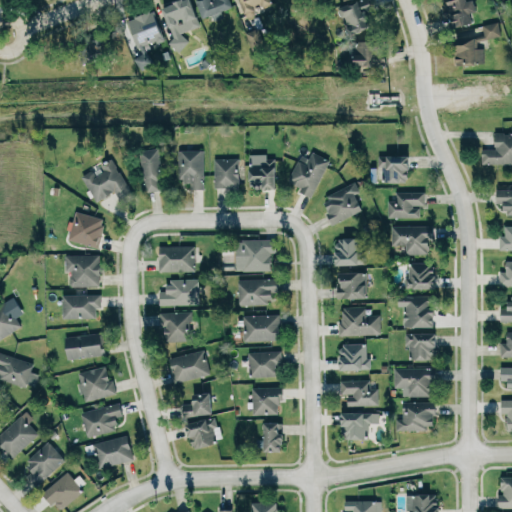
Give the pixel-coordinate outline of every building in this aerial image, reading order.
[(189,0),(183,0),(162,8),(173,37),(200,27),(189,0)] [(226,12),(223,0),(205,0),(198,2),(202,18),(226,12)] [(240,0),(245,17),(274,10),(271,0),(240,0)] [(370,0),(340,8),(347,36),(370,29),(365,12),(373,10),(370,0)] [(470,0),(442,0),(447,29),(474,25),(472,14),(473,14),(470,0)] [(128,21),(139,49),(163,39),(152,12),(128,21)] [(485,39),(499,37),(497,25),(483,27),(485,39)] [(267,46),(261,29),(249,33),(255,50),(267,46)] [(110,58),(107,40),(80,45),(83,63),(110,58)] [(387,66),(387,43),(354,43),(354,66),(387,66)] [(456,43),(456,66),(483,66),(483,43),(456,43)] [(511,165),(511,134),(494,134),(494,150),(481,150),(481,165),(511,165)] [(162,191),(160,150),(141,151),(144,193),(162,191)] [(179,151),(179,181),(190,181),(190,190),(203,190),(203,151),(179,151)] [(287,185),(313,197),(329,161),(311,153),(306,163),(298,160),(287,185)] [(409,183),(409,157),(382,157),(382,183),(409,183)] [(96,202),(115,192),(121,204),(133,198),(112,159),(96,168),(82,176),(96,202)] [(239,190),(239,159),(214,159),(214,190),(239,190)] [(276,189),(276,160),(250,160),(250,189),(276,189)] [(332,225),(365,210),(353,184),(321,199),(332,225)] [(511,190),(497,190),(497,216),(511,216),(511,190)] [(425,207),(425,193),(395,193),(395,201),(388,201),(388,218),(417,218),(417,207),(425,207)] [(105,221),(77,212),(68,239),(97,248),(105,221)] [(404,255),(432,255),(432,227),(393,227),(393,246),(404,246),(404,255)] [(511,227),(500,227),(500,250),(511,250),(511,227)] [(336,265),(363,266),(363,239),(336,239),(336,265)] [(277,240),(242,240),(242,272),(270,272),(270,253),(277,253),(277,240)] [(159,272),(195,272),(195,247),(159,247),(159,272)] [(100,255),(67,255),(67,286),(100,286),(100,255)] [(511,286),(511,261),(504,261),(504,272),(500,272),(500,286),(511,286)] [(436,264),(406,264),(406,290),(436,290),(436,264)] [(366,273),(339,273),(339,300),(366,300),(366,273)] [(200,280),(168,280),(168,291),(160,291),(160,306),(200,306),(200,280)] [(239,280),(239,306),(271,306),(271,294),(277,294),(277,280),(239,280)] [(63,295),(63,319),(99,319),(99,295),(63,295)] [(405,328),(436,328),(436,296),(398,296),(398,308),(405,308),(405,328)] [(511,297),(508,297),(508,308),(500,308),(500,323),(511,323),(511,297)] [(0,305),(0,340),(21,326),(5,302),(0,305)] [(340,308),(340,336),(379,336),(379,315),(366,315),(366,308),(340,308)] [(163,312),(163,340),(192,340),(192,312),(163,312)] [(280,316),(243,316),(243,342),(280,342),(280,316)] [(105,355),(103,333),(65,338),(67,360),(105,355)] [(500,343),(500,357),(511,357),(511,333),(505,333),(505,343),(500,343)] [(406,360),(436,360),(436,334),(406,334),(406,360)] [(341,345),(341,371),(368,371),(368,345),(341,345)] [(175,383),(209,375),(204,351),(169,359),(175,383)] [(33,364),(0,353),(0,367),(1,368),(0,371),(0,377),(33,390),(38,375),(30,373),(33,364)] [(250,377),(278,377),(278,366),(281,366),(281,353),(250,353),(250,377)] [(115,395),(109,366),(80,372),(85,401),(115,395)] [(511,393),(511,368),(500,368),(500,384),(507,384),(507,393),(511,393)] [(407,397),(435,397),(435,369),(395,369),(395,388),(407,388),(407,397)] [(378,407),(378,391),(370,391),(370,381),(341,381),(341,397),(346,397),(346,407),(378,407)] [(253,415),(281,415),(281,388),(253,388),(253,415)] [(192,394),(192,405),(184,405),(184,416),(212,416),(212,394),(192,394)] [(511,433),(511,401),(503,401),(503,433),(511,433)] [(436,403),(399,403),(399,432),(436,432),(436,403)] [(82,413),(88,437),(120,430),(118,419),(123,418),(120,404),(82,413)] [(0,435),(0,447),(12,459),(38,433),(29,425),(33,421),(24,411),(0,435)] [(379,413),(342,413),(342,440),(368,440),(368,424),(379,424),(379,413)] [(218,445),(214,419),(187,424),(192,449),(218,445)] [(265,453),(283,453),(283,424),(265,424),(265,453)] [(99,469),(133,461),(127,436),(93,444),(99,469)] [(33,471),(27,476),(36,487),(65,461),(48,442),(25,463),(33,471)] [(62,511),(85,492),(69,473),(46,493),(62,511)] [(511,508),(511,476),(504,476),(503,494),(501,494),(501,508),(511,508)] [(440,511),(441,495),(409,496),(409,511),(440,511)] [(383,511),(384,501),(348,500),(348,510),(356,511),(355,511),(383,511)] [(279,511),(280,502),(255,503),(254,511),(279,511)]
